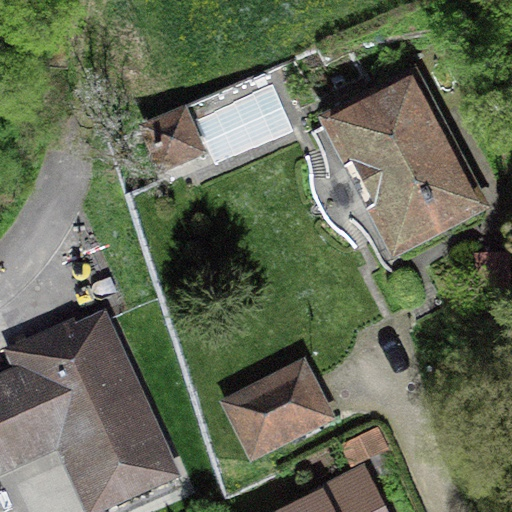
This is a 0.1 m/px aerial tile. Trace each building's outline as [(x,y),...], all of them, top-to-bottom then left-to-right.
[(261,84),(190,116),(209,158),(281,125),(261,84)] [(424,89),(329,141),(402,273),(498,221),(424,89)] [(0,490),(59,463),(83,511),(137,511),(189,488),(108,319),(0,370),(0,490)] [(302,380),(231,416),(261,474),(331,438),(302,380)] [(338,511),(334,503),(317,511),(338,511)]
